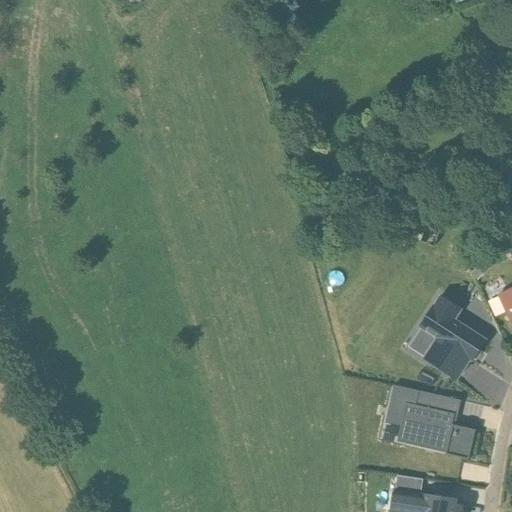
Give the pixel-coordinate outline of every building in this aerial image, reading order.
[(436,248),(443,228),(427,221),(420,242),(436,248)] [(489,269),(481,260),(469,272),(477,281),(489,269)] [(511,288),(498,294),(511,325),(511,288)] [(469,311),(448,298),(428,331),(443,341),(429,363),(461,384),(475,362),(480,365),(487,355),(485,354),(491,344),(461,324),(469,311)] [(409,404),(392,443),(465,468),(475,439),(446,429),(459,402),(427,387),(418,409),(409,404)] [(426,482),(400,479),(396,511),(463,511),(465,500),(424,496),(426,482)]
